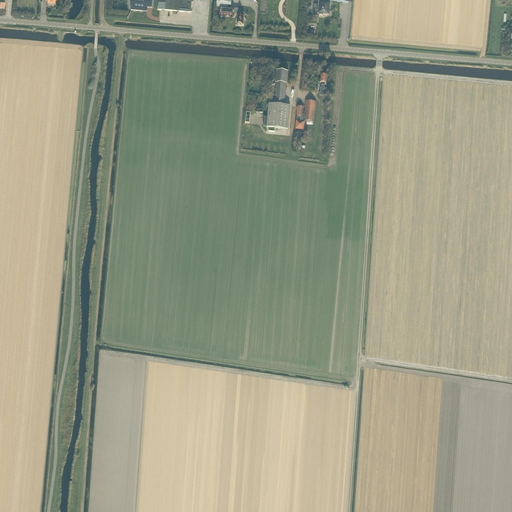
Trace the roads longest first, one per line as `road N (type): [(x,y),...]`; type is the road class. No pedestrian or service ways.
road 1 (unclassified): [(511,63),(0,20)]
road 2 (track): [(79,511),(122,30)]
road 3 (track): [(380,53),(348,511)]
